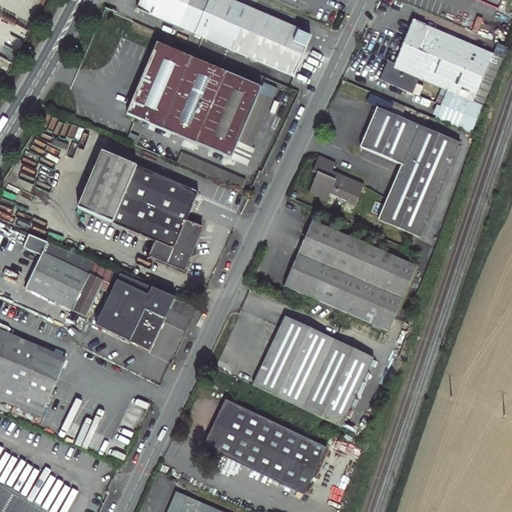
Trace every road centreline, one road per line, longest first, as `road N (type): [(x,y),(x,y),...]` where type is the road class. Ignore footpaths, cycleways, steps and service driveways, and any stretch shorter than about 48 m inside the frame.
road 1 (unclassified): [(367,0),(124,511)]
road 2 (primary): [(81,0),(0,141)]
